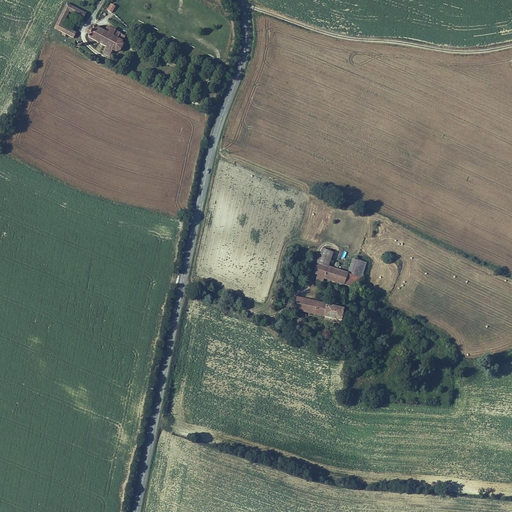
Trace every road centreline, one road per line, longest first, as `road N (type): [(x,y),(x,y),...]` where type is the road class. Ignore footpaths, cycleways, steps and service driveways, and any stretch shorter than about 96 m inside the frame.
road 1 (tertiary): [(135,511),(211,150),(243,57),(241,0)]
road 2 (track): [(243,7),(347,39),(455,51),(511,44)]
road 3 (unknown): [(190,243),(57,199),(0,167)]
road 4 (unknown): [(0,111),(59,0)]
